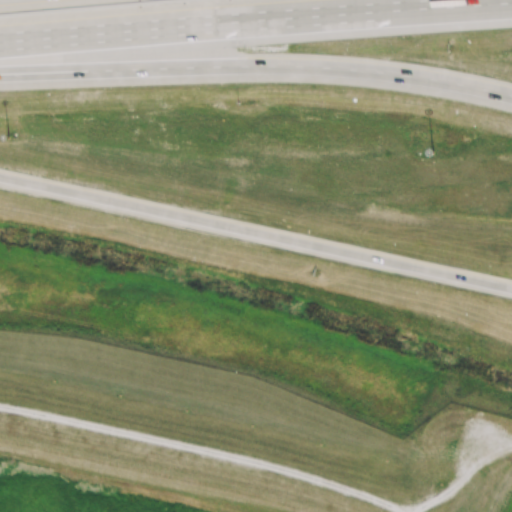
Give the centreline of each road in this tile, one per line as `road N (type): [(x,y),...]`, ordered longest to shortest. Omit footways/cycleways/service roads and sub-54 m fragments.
road 1 (motorway): [(0,72),(251,65),(360,72),(511,97)]
road 2 (motorway): [(0,178),(491,285)]
road 3 (motorway): [(0,46),(487,0)]
